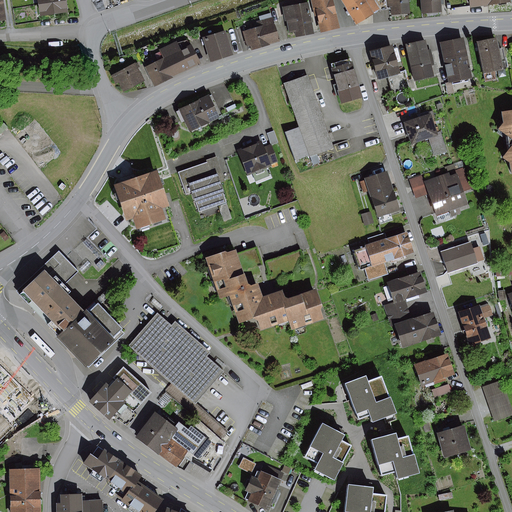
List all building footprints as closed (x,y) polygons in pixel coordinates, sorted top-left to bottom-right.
[(63,0),(35,0),(38,18),(66,14),(63,0)] [(331,0),(309,0),(312,9),(313,9),(319,33),(338,29),(331,0)] [(340,0),(356,25),(374,14),(373,13),(365,0),(340,0)] [(373,0),(365,0),(373,13),(379,9),(373,0)] [(408,0),(385,0),(386,8),(391,8),(392,16),(410,15),(408,0)] [(420,0),(421,13),(439,12),(438,0),(420,0)] [(505,0),(466,0),(468,9),(506,4),(505,0)] [(307,2),(281,7),(284,21),(286,20),(290,38),(313,33),(307,2)] [(261,25),(242,30),(248,48),(250,47),(251,50),(280,41),(271,12),(258,16),(261,25)] [(225,30),(202,38),(210,62),(233,54),(225,30)] [(462,39),(440,43),(447,82),(469,78),(462,39)] [(495,39),(476,43),(481,74),(501,71),(496,44),(495,39)] [(163,59),(144,67),(153,86),(199,65),(190,47),(181,51),(177,42),(159,51),(163,59)] [(425,42),(406,46),(412,81),(432,78),(425,42)] [(391,47),(369,53),(376,81),(388,78),(398,75),(391,47)] [(135,64),(111,75),(115,84),(118,83),(122,93),(143,83),(135,64)] [(352,64),(332,69),(340,103),(360,98),(352,64)] [(398,75),(388,78),(396,111),(413,107),(405,73),(398,75)] [(307,76),(285,83),(300,128),(286,133),(296,161),(331,149),(307,76)] [(451,82),(445,83),(447,94),(453,92),(451,82)] [(211,94),(178,110),(188,131),(222,116),(211,94)] [(511,109),(500,112),(501,123),(497,129),(505,136),(507,149),(501,157),(507,162),(509,174),(511,174),(511,109)] [(169,114),(162,117),(166,128),(173,125),(169,114)] [(431,114),(400,123),(407,146),(427,140),(433,158),(447,154),(441,135),(437,136),(431,114)] [(274,131),(266,134),(270,145),(278,143),(274,131)] [(261,141),(236,152),(247,177),(271,166),(270,164),(277,161),(269,143),(263,146),(261,141)] [(208,161),(176,171),(184,195),(191,193),(198,212),(227,203),(217,174),(213,176),(208,161)] [(384,168),(364,174),(376,217),(397,211),(384,168)] [(153,171),(111,184),(122,221),(131,218),(135,231),(162,222),(159,211),(165,209),(153,171)] [(419,173),(410,177),(417,196),(426,193),(419,173)] [(457,174),(426,183),(436,217),(467,208),(457,174)] [(221,217),(231,213),(227,204),(218,207),(221,217)] [(372,210),(363,211),(365,223),(374,221),(372,210)] [(231,213),(221,217),(223,222),(233,218),(231,213)] [(405,232),(364,245),(370,266),(411,253),(405,232)] [(86,240),(82,244),(98,259),(102,255),(86,240)] [(470,243),(440,253),(447,273),(477,264),(470,243)] [(222,251),(203,258),(218,300),(227,296),(237,323),(250,319),(255,321),(259,331),(286,321),(289,330),(321,319),(318,309),(320,306),(314,289),(285,299),(284,298),(283,298),(280,290),(261,296),(257,283),(248,286),(246,284),(234,249),(225,252),(222,251)] [(300,250),(265,263),(270,277),(305,264),(300,250)] [(122,330),(96,304),(86,314),(62,289),(80,272),(66,259),(60,251),(18,291),(88,363),(122,330)] [(100,260),(96,265),(99,269),(104,264),(100,260)] [(88,261),(79,269),(84,274),(92,266),(88,261)] [(511,271),(511,266),(495,267),(496,276),(511,275),(511,271)] [(419,273),(385,284),(392,303),(425,292),(419,273)] [(154,299),(150,303),(159,311),(162,307),(154,299)] [(406,300),(386,306),(399,349),(440,336),(433,314),(412,320),(406,300)] [(478,309),(458,315),(468,347),(488,341),(478,309)] [(172,326),(157,315),(129,346),(171,384),(195,405),(222,373),(206,359),(210,354),(175,323),(172,326)] [(446,356),(412,367),(419,388),(453,378),(446,356)] [(104,383),(88,400),(108,420),(112,415),(127,426),(137,416),(121,401),(129,393),(140,404),(150,393),(122,367),(111,378),(113,380),(108,386),(104,383)] [(361,373),(341,381),(355,418),(366,414),(368,420),(392,411),(378,374),(364,379),(361,373)] [(27,405),(0,374),(0,414),(6,422),(27,405)] [(511,414),(502,382),(483,389),(494,422),(511,416),(511,414)] [(196,419),(220,440),(227,432),(195,405),(171,384),(164,391),(196,419)] [(165,394),(158,402),(163,407),(170,399),(165,394)] [(173,428),(153,413),(134,437),(157,455),(169,439),(176,431),(173,428)] [(178,422),(173,428),(176,431),(169,439),(187,452),(213,471),(221,457),(223,443),(220,440),(196,419),(187,430),(178,422)] [(340,433),(318,421),(301,454),(314,461),(310,468),(329,478),(347,443),(337,438),(340,433)] [(462,425),(436,432),(443,457),(469,450),(462,425)] [(391,431),(367,437),(378,475),(391,471),(393,477),(415,471),(405,434),(393,437),(391,431)] [(169,439),(157,455),(175,467),(183,458),(187,452),(169,439)] [(106,481),(119,461),(97,446),(91,456),(88,454),(81,463),(106,481)] [(240,465),(252,471),(256,462),(245,456),(240,465)] [(119,461),(106,481),(124,494),(138,473),(119,461)] [(22,469),(9,470),(9,511),(40,511),(39,465),(22,466),(22,469)] [(142,476),(138,473),(124,494),(119,501),(134,511),(153,511),(164,495),(140,479),(142,476)] [(267,511),(281,482),(260,473),(257,480),(251,477),(245,490),(251,492),(246,503),(265,511),(267,511)] [(369,485),(344,483),(341,511),(381,511),(384,493),(368,491),(369,485)] [(82,495),(58,497),(59,511),(102,511),(102,500),(82,501),(82,495)]
